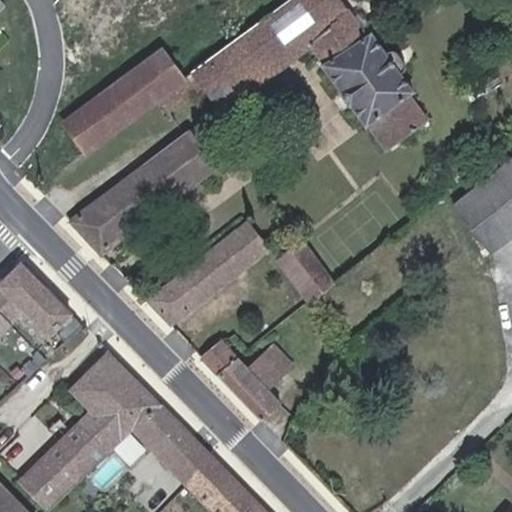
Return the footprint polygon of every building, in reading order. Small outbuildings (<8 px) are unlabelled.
[(0,0),(0,16),(4,20),(17,6),(10,0),(0,0)] [(361,28),(340,0),(275,0),(186,68),(195,80),(215,104),(299,41),(378,146),(418,114),(402,91),(405,88),(392,70),(398,66),(399,58),(385,43),(377,46),(364,28),(361,28)] [(148,97),(176,75),(154,48),(57,121),(78,149),(148,97)] [(186,68),(176,75),(148,97),(157,108),(195,80),(186,68)] [(220,170),(193,134),(190,136),(75,222),(107,255),(220,170)] [(511,243),(511,163),(463,203),(502,252),(511,243)] [(278,249),(255,220),(206,259),(152,301),(178,327),(205,305),(278,249)] [(344,282),(304,229),(278,249),(317,304),(344,282)] [(82,320),(24,260),(0,283),(0,330),(26,305),(49,332),(56,326),(65,336),(82,320)] [(254,367),(228,340),(210,360),(271,422),(288,405),(279,393),(288,384),(274,371),(270,374),(259,363),(254,367)] [(79,417),(108,447),(132,424),(168,461),(195,434),(154,393),(109,347),(69,386),(89,407),(79,417)] [(45,507),(108,447),(79,417),(17,478),(45,507)] [(215,455),(195,434),(168,461),(189,482),(215,455)] [(243,483),(215,455),(189,482),(216,509),(218,511),(247,511),(259,500),(243,483)] [(0,511),(31,511),(0,479),(0,511)] [(270,511),(259,500),(247,511),(270,511)]
